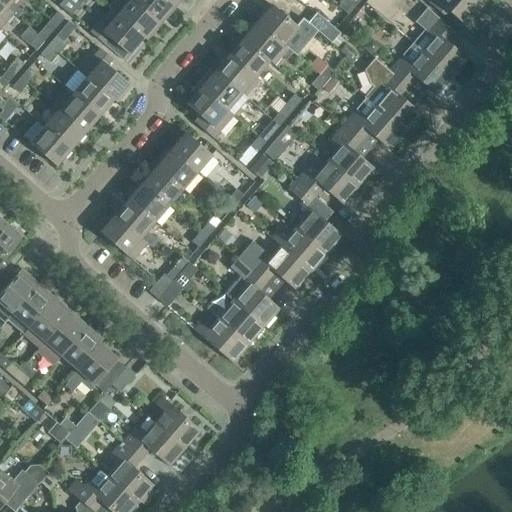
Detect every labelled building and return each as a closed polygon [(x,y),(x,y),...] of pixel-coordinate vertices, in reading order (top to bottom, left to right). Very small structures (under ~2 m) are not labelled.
[(11,2),(12,0),(0,0),(0,3),(6,8),(12,13),(16,17),(21,11),(11,2)] [(151,33),(160,23),(157,21),(131,0),(119,0),(118,2),(116,1),(113,1),(108,8),(110,10),(142,37),(148,31),(151,33)] [(171,4),(171,5),(165,0),(131,0),(157,21),(162,14),(165,17),(174,7),(171,4)] [(347,15),(353,8),(359,0),(342,0),(338,6),(347,15)] [(447,11),(459,21),(474,4),(468,0),(431,0),(429,3),(443,15),(447,11)] [(0,27),(12,13),(6,8),(0,3),(0,27)] [(256,22),(292,52),(293,53),(298,46),(295,44),(304,33),(271,5),(256,22)] [(467,58),(447,42),(455,33),(426,8),(415,22),(424,30),(412,43),(420,51),(451,77),(467,58)] [(107,37),(128,55),(142,37),(110,10),(90,33),(102,43),(107,37)] [(332,43),(340,34),(317,14),(308,23),(332,43)] [(242,38),(269,61),(276,67),(283,60),(286,59),(292,52),(256,22),(251,28),(248,26),(239,35),(242,38)] [(44,41),(52,31),(45,25),(37,35),(44,41)] [(35,50),(44,41),(37,35),(29,45),(35,50)] [(55,51),(63,41),(56,35),(48,45),(55,51)] [(228,54),(255,77),(269,61),(242,38),(228,54)] [(412,43),(396,62),(388,71),(408,87),(416,78),(435,95),(451,77),(420,51),(412,43)] [(47,60),(55,51),(48,45),(40,54),(47,60)] [(86,77),(112,100),(118,93),(121,96),(130,85),(110,68),(115,62),(99,48),(79,71),(83,74),(86,77)] [(214,71),(241,93),(247,99),(250,101),(264,85),(255,77),(228,54),(214,71)] [(15,73),(24,64),(17,58),(9,68),(15,73)] [(400,96),(408,87),(388,71),(374,59),(365,70),(370,83),(374,86),(364,97),(404,131),(420,113),(400,96)] [(325,81),(334,71),(327,65),(319,75),(325,81)] [(7,83),(15,73),(9,68),(0,77),(7,83)] [(27,83),(35,74),(28,68),(20,78),(27,83)] [(205,75),(197,84),(200,87),(226,110),(233,115),(247,99),(241,93),(214,71),(208,78),(205,75)] [(317,90),(325,81),(319,75),(310,84),(317,90)] [(72,94),(98,116),(112,100),(86,77),(72,93),(72,94)] [(19,93),(27,83),(20,78),(12,87),(19,93)] [(58,110),(84,133),(98,116),(72,94),(72,93),(63,85),(58,91),(58,95),(59,96),(52,105),(58,110)] [(226,110),(200,87),(185,104),(200,117),(195,123),(213,138),(233,115),(226,110)] [(293,110),(301,100),(294,94),(286,104),(293,110)] [(365,98),(349,116),(342,125),(361,142),(369,133),(388,150),(404,131),(364,97),(364,98),(365,98)] [(284,119),(293,110),(286,104),(278,113),(284,119)] [(0,118),(4,122),(12,112),(5,106),(0,112),(0,118)] [(84,133),(58,110),(44,126),(70,149),(84,133)] [(353,151),(361,142),(342,125),(327,142),(336,149),(327,160),(357,186),(373,168),(353,151)] [(70,149),(44,126),(29,143),(55,166),(70,149)] [(264,142),(273,133),(266,127),(258,137),(264,142)] [(201,147),(185,132),(170,150),(196,172),(211,155),(216,149),(207,141),(201,147)] [(256,152),(264,142),(258,137),(249,146),(256,152)] [(280,153),(270,145),(264,153),(273,161),(280,153)] [(182,189),(196,172),(170,150),(164,156),(161,154),(153,163),(156,166),(182,189)] [(342,204),(357,186),(327,160),(317,171),(309,164),(295,180),(314,196),(322,187),(342,204)] [(254,164),(250,169),(260,177),(264,173),(254,164)] [(139,180),(142,182),(168,205),(182,189),(156,166),(150,173),(147,170),(139,180)] [(295,228),(326,254),(341,235),(306,206),(314,196),(295,180),(287,189),(302,202),(296,209),(305,217),(295,228)] [(154,221),(168,205),(142,182),(136,189),(133,187),(125,196),(128,198),(128,199),(154,221)] [(234,205),(243,195),(236,189),(228,199),(234,205)] [(154,221),(128,199),(114,215),(146,243),(150,246),(156,239),(146,231),(154,221)] [(226,214),(234,205),(228,199),(220,209),(226,214)] [(146,243),(114,215),(99,232),(131,260),(146,243)] [(2,226),(0,227),(0,273),(5,267),(0,262),(19,240),(11,234),(14,231),(4,222),(1,225),(2,226)] [(206,238),(215,228),(208,222),(200,232),(206,238)] [(310,272),(326,254),(295,228),(286,238),(277,231),(271,238),(280,246),(310,272)] [(198,247),(206,238),(200,232),(191,241),(198,247)] [(295,290),(310,272),(280,246),(270,257),(252,241),(246,248),(238,257),(248,265),(248,266),(267,282),(276,273),(295,290)] [(180,273),(189,263),(182,257),(174,267),(180,273)] [(248,266),(248,265),(238,257),(230,266),(240,274),(224,293),(233,301),(263,326),(279,308),(259,291),(267,282),(248,266)] [(186,292),(193,284),(189,280),(197,270),(189,263),(180,273),(173,281),(183,289),(182,289),(186,292)] [(172,282),(173,281),(180,273),(174,267),(165,276),(172,282)] [(6,320),(12,314),(34,288),(27,281),(30,278),(20,270),(0,292),(0,319),(4,323),(6,320)] [(148,291),(157,299),(172,282),(165,276),(163,274),(156,282),(148,291)] [(166,307),(182,289),(183,289),(173,281),(172,282),(157,299),(166,307)] [(23,334),(28,328),(51,302),(44,296),(47,293),(37,285),(34,288),(12,314),(6,320),(23,334)] [(23,334),(39,348),(44,342),(67,316),(60,310),(63,307),(53,298),(51,302),(28,328),(23,334)] [(263,326),(233,301),(223,311),(215,304),(208,311),(217,319),(247,345),(263,326)] [(67,316),(44,342),(39,348),(44,352),(49,352),(52,349),(61,356),(83,330),(77,324),(79,321),(70,313),(67,316)] [(232,363),(247,345),(217,319),(208,330),(199,322),(193,329),(232,363)] [(61,356),(77,370),(100,344),(93,338),(96,335),(86,327),(83,330),(61,356)] [(100,344),(77,370),(64,385),(72,392),(80,382),(90,390),(94,385),(103,393),(110,385),(125,368),(115,360),(117,359),(100,344)] [(14,378),(19,371),(10,363),(4,369),(14,378)] [(119,392),(135,374),(126,366),(125,368),(110,385),(119,392)] [(23,386),(29,379),(19,371),(14,378),(23,386)] [(46,406),(52,399),(42,391),(37,397),(46,406)] [(163,411),(154,422),(184,448),(200,430),(161,397),(155,404),(163,411)] [(98,421),(108,409),(98,400),(87,412),(98,421)] [(71,430),(74,426),(65,418),(59,424),(69,433),(71,430)] [(168,466),(184,448),(154,422),(144,433),(136,426),(122,442),(141,459),(149,449),(168,466)] [(82,440),(71,430),(69,433),(64,439),(75,449),(82,440)] [(141,459),(122,442),(107,458),(116,466),(107,477),(137,503),(138,501),(141,504),(150,493),(147,491),(152,485),(133,468),(141,459)] [(14,511),(38,484),(21,470),(12,481),(0,470),(0,506),(6,499),(16,508),(13,511),(14,511)] [(80,501),(92,511),(94,511),(102,504),(110,511),(134,511),(139,507),(136,504),(137,503),(107,477),(101,471),(91,482),(89,480),(83,487),(74,479),(66,489),(74,496),(80,501)] [(49,490),(57,481),(48,473),(40,482),(49,490)] [(74,508),(75,509),(75,511),(92,511),(80,501),(74,508)] [(33,511),(34,511),(23,502),(14,511),(33,511)]
